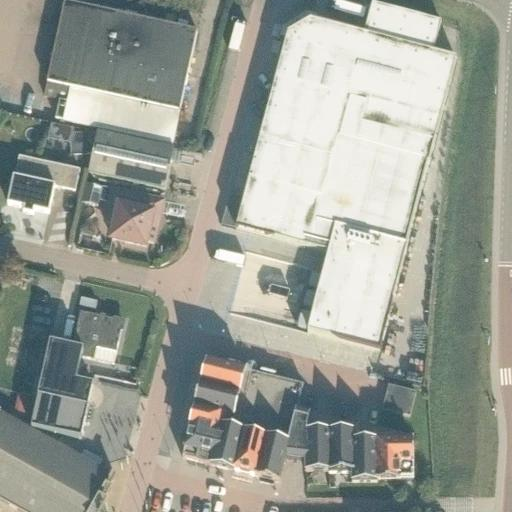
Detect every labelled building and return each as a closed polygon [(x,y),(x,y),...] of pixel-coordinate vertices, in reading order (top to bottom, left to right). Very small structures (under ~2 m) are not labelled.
[(65,6),(47,86),(71,91),(68,105),(60,103),(56,122),(172,147),(197,35),(65,6)] [(250,184),(238,231),(248,234),(302,248),(329,255),(309,334),(380,352),(434,145),(439,125),(456,62),(432,56),(440,25),(372,7),(364,38),(309,23),(305,22),(296,28),(293,37),(289,36),(263,132),(261,143),(278,147),(267,188),(250,184)] [(97,135),(89,176),(166,192),(174,152),(97,135)] [(86,136),(72,137),(72,157),(86,156),(86,136)] [(0,146),(0,183),(17,160),(0,146)] [(14,180),(8,207),(24,211),(23,216),(33,218),(34,213),(49,216),(54,190),(75,194),(80,173),(19,159),(15,180),(14,180)] [(86,187),(82,205),(98,209),(99,202),(101,190),(86,187)] [(101,190),(99,202),(108,204),(103,226),(113,228),(110,242),(145,249),(146,245),(154,247),(163,204),(146,200),(101,190)] [(2,313),(0,317),(0,414),(29,431),(56,310),(29,304),(25,318),(2,313)] [(82,353),(81,360),(113,367),(123,324),(80,315),(72,349),(82,353)] [(82,353),(72,349),(50,345),(38,400),(88,411),(93,390),(76,386),(81,360),(82,353)] [(304,387),(207,364),(202,386),(201,386),(195,410),(196,411),(190,433),(191,433),(184,461),(211,467),(210,468),(234,474),(235,473),(256,479),(255,480),(269,482),(280,486),(286,460),(292,461),(299,462),(306,462),(306,474),(329,474),(329,475),(353,475),(353,484),(378,484),(378,483),(414,483),(414,442),(354,442),(354,433),(307,433),(307,429),(308,429),(308,428),(307,428),(310,416),(297,413),(304,387)] [(389,388),(386,400),(413,407),(416,394),(389,388)] [(410,419),(413,407),(386,400),(383,412),(410,419)] [(0,501),(19,511),(101,511),(104,508),(106,505),(104,503),(105,502),(107,499),(109,495),(111,491),(109,490),(110,489),(114,482),(116,478),(112,476),(111,479),(0,416),(0,501)]
